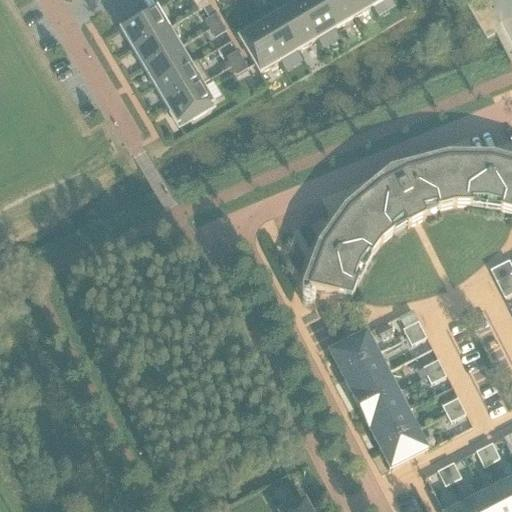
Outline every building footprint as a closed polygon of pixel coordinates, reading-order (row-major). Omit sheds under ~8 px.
[(316,43),(335,32),(316,0),(309,0),(296,8),(316,43)] [(316,0),(335,32),(353,21),(341,0),(316,0)] [(341,0),(353,21),(372,10),(366,0),(341,0)] [(366,0),(372,10),(388,0),(366,0)] [(298,54),(316,43),(296,8),(277,19),(298,54)] [(121,33),(133,52),(167,32),(156,12),(121,33)] [(204,23),(209,32),(221,25),(215,16),(204,23)] [(298,54),(277,19),(259,30),(279,65),(298,54)] [(221,25),(209,32),(215,41),(226,34),(221,25)] [(260,76),(279,65),(259,30),(239,42),(260,76)] [(167,32),(133,52),(144,71),(178,50),(167,32)] [(144,71),(155,89),(198,64),(197,63),(189,68),(178,50),(144,71)] [(243,62),(237,54),(226,60),(231,69),(243,62)] [(243,62),(231,69),(237,78),(248,72),(243,62)] [(198,64),(155,89),(166,108),(209,83),(198,64)] [(209,83),(166,108),(177,127),(191,120),(192,122),(207,114),(205,111),(212,107),(201,88),(209,83)] [(383,189),(382,189),(349,217),(324,252),(309,292),(309,293),(351,303),(358,286),(354,284),(359,270),(367,258),(371,261),(381,247),(394,236),(391,232),(402,223),(407,231),(426,221),(423,213),(437,209),(438,214),(454,209),(471,209),(471,205),(486,205),(501,209),(499,213),(511,216),(511,171),(492,166),(449,166),(406,177),(407,177),(383,189)] [(500,293),(511,287),(511,279),(511,277),(496,285),(500,293)] [(511,287),(500,293),(504,301),(511,297),(511,287)] [(408,341),(423,333),(419,325),(403,333),(408,341)] [(412,349),(427,341),(423,333),(408,341),(412,349)] [(367,337),(331,355),(341,375),(377,357),(367,337)] [(341,375),(342,377),(351,395),(387,376),(377,357),(341,375)] [(423,371),(427,380),(442,372),(438,363),(423,371)] [(427,380),(431,387),(446,380),(442,372),(427,380)] [(387,376),(351,395),(361,414),(397,395),(387,376)] [(397,395),(361,414),(370,433),(406,415),(397,395)] [(442,410),(447,418),(462,410),(458,402),(442,410)] [(462,410),(447,418),(451,426),(466,418),(462,410)] [(406,415),(370,433),(380,452),(416,434),(406,415)] [(380,452),(391,472),(426,454),(416,434),(380,452)] [(491,467),(499,462),(491,447),(483,451),(491,467)] [(491,467),(483,451),(475,455),(483,471),(491,467)] [(453,486),(461,482),(453,467),(445,471),(453,486)] [(453,486),(445,471),(437,475),(445,490),(453,486)] [(511,507),(511,484),(503,489),(511,507)] [(490,511),(511,511),(511,507),(503,489),(483,499),(490,511)] [(465,511),(490,511),(483,499),(464,509),(465,511)] [(308,511),(305,505),(302,506),(300,503),(286,510),(287,511),(308,511)]
